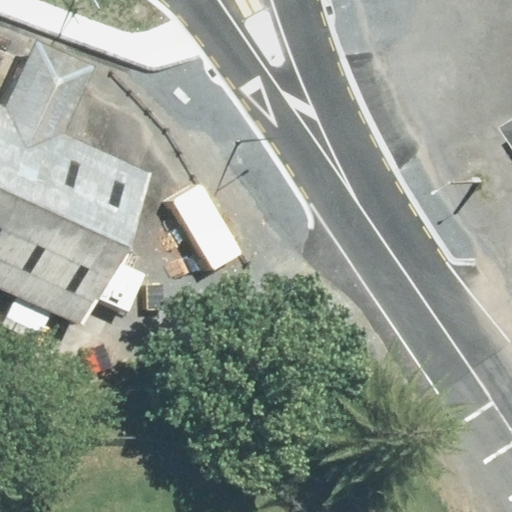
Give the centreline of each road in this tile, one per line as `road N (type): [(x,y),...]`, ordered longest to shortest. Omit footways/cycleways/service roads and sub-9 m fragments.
road 1 (unclassified): [(364,222),(185,0)]
road 2 (unclassified): [(364,222),(511,441)]
road 3 (unclassified): [(291,0),(364,222)]
